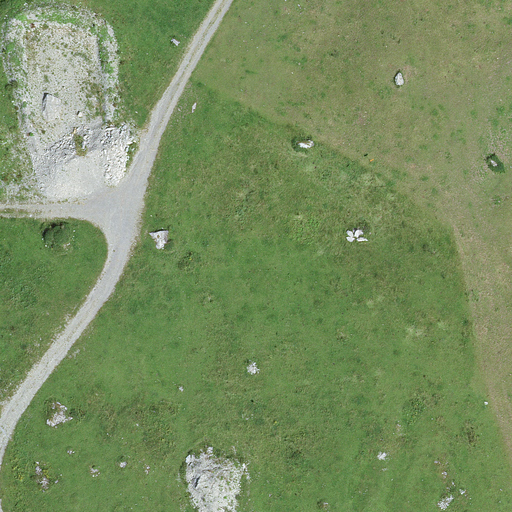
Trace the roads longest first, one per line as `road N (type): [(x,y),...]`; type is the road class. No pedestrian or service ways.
road 1 (track): [(0,450),(46,364),(110,274),(167,102),(225,0)]
road 2 (track): [(0,210),(131,214)]
